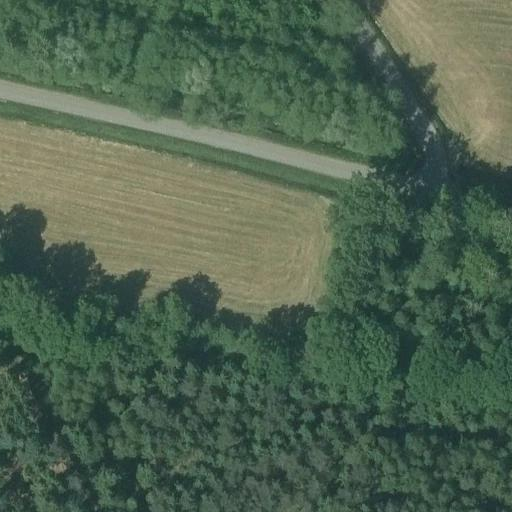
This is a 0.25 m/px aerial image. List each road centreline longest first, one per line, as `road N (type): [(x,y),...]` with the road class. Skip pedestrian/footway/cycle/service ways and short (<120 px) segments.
road 1 (unclassified): [(437,190),(0,92)]
road 2 (unclassified): [(437,190),(423,129),(341,0)]
